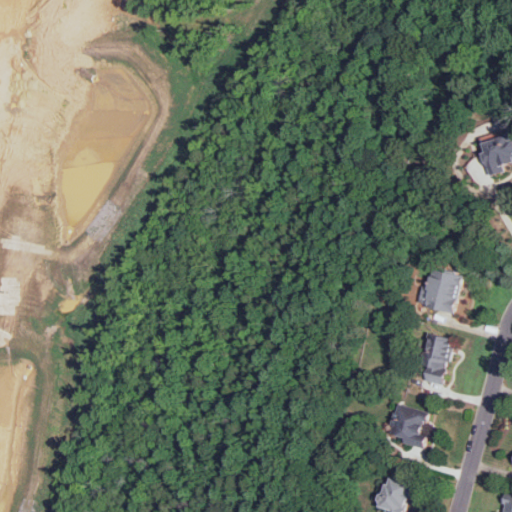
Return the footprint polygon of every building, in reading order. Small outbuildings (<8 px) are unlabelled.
[(493,174),(509,169),(508,166),(511,164),(511,127),(481,138),(493,174)] [(466,275),(435,267),(426,305),(457,313),(466,275)] [(447,385),(457,338),(432,332),(422,379),(447,385)] [(425,446),(434,410),(401,401),(392,438),(425,446)] [(382,511),(407,511),(414,481),(389,476),(382,511)]
